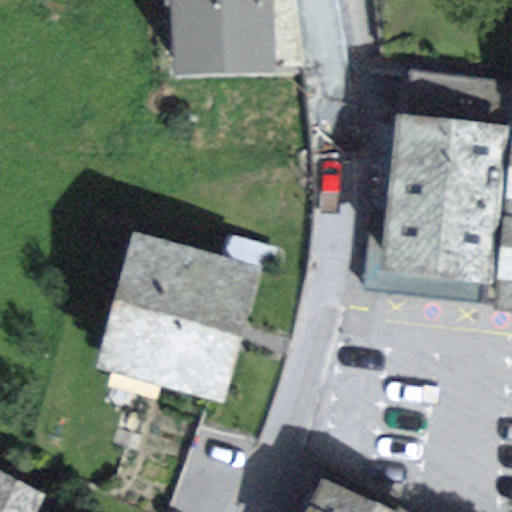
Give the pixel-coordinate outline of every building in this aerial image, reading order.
[(256,0),(146,0),(160,124),(269,112),(256,0)] [(499,293),(508,123),(383,116),(374,287),(499,293)] [(236,281),(118,259),(97,372),(215,394),(236,281)] [(380,511),(314,484),(302,511),(380,511)] [(0,489),(0,511),(12,511),(19,500),(0,489)]
